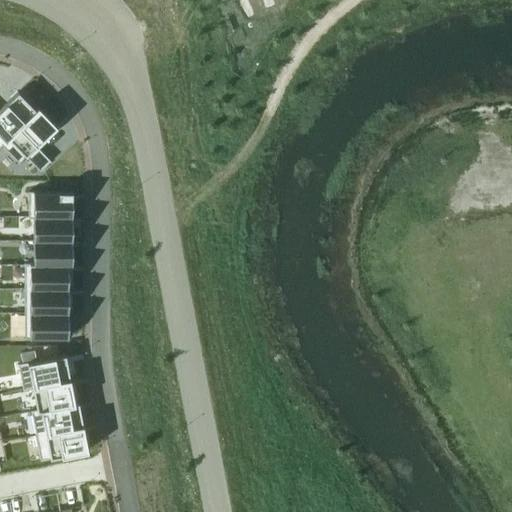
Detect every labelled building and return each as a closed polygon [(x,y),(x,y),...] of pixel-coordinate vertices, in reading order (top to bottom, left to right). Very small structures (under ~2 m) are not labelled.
[(0,145),(1,144),(19,128),(17,126),(35,109),(18,91),(0,108),(0,145)] [(19,128),(1,144),(18,162),(25,155),(40,170),(50,160),(36,145),(56,125),(38,106),(35,109),(17,126),(19,128)] [(27,191),(28,217),(32,217),(71,217),(71,191),(27,191)] [(32,217),(33,239),(71,239),(71,217),(32,217)] [(33,239),(33,262),(50,262),(50,266),(67,265),(71,266),(71,265),(71,239),(33,239)] [(24,262),(24,289),(67,290),(67,265),(50,266),(50,262),(33,262),(24,262)] [(24,302),(24,314),(67,314),(67,290),(24,289),(24,302)] [(24,314),(24,338),(67,338),(67,314),(24,314)] [(65,354),(18,363),(23,389),(32,388),(70,380),(65,354)] [(70,380),(32,388),(36,409),(74,401),(70,380)] [(36,409),(31,410),(35,435),(83,426),(78,401),(74,401),(36,409)] [(83,426),(35,435),(40,459),(87,450),(83,426)]
